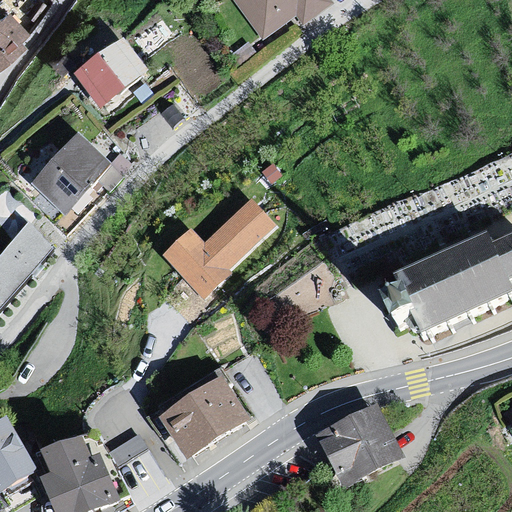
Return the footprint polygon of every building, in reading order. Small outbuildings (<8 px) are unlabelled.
[(236,0),(262,37),(297,14),(303,22),(332,2),(330,0),(236,0)] [(6,3),(0,8),(0,54),(24,28),(6,3)] [(127,41),(80,78),(103,108),(150,71),(127,41)] [(80,139),(35,187),(64,213),(109,165),(80,139)] [(274,165),(264,174),(273,184),(283,175),(274,165)] [(193,235),(166,261),(202,298),(278,225),(253,199),(204,246),(193,235)] [(30,223),(0,258),(0,312),(53,251),(30,223)] [(511,284),(511,285),(511,284),(511,242),(496,250),(490,236),(400,277),(408,295),(394,301),(406,326),(423,318),(432,337),(511,301),(511,284)] [(219,377),(161,416),(192,463),(251,424),(219,377)] [(385,413),(322,443),(346,494),(407,465),(385,413)] [(11,422),(0,428),(0,486),(5,495),(43,472),(11,422)] [(139,435),(111,452),(119,466),(147,449),(139,435)] [(43,481),(56,511),(82,511),(119,497),(109,472),(96,469),(83,439),(46,454),(55,476),(43,481)]
